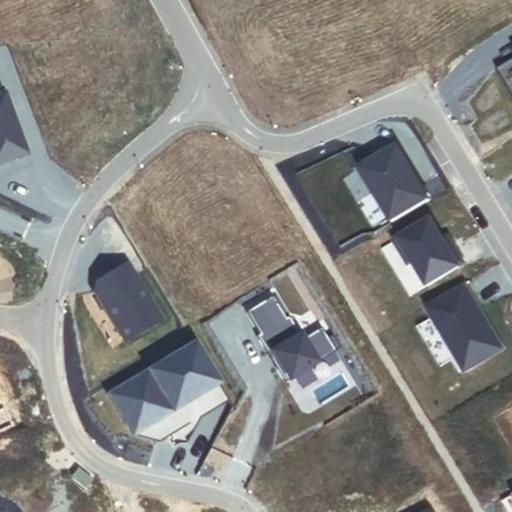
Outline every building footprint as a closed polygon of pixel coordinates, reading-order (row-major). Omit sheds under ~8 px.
[(13,103),(6,82),(0,83),(0,163),(3,173),(37,161),(16,102),(13,103)] [(408,154),(371,177),(393,210),(391,211),(404,231),(441,209),(408,154)] [(425,271),(439,294),(476,272),(448,226),(407,250),(420,273),(425,271)] [(420,273),(407,250),(393,258),(422,305),(439,294),(425,271),(420,273)] [(108,300),(136,348),(173,327),(141,271),(113,287),(108,300)] [(476,380),(511,358),(511,352),(475,292),(437,315),(444,327),(467,366),(476,380)] [(266,344),(295,391),(347,359),(333,335),(314,346),(300,324),(297,325),(283,303),(256,320),(270,342),(266,344)] [(467,366),(444,327),(429,336),(452,375),(467,366)] [(136,393),(161,433),(201,409),(197,401),(209,393),(214,401),(230,391),(206,350),(136,393)] [(0,441),(27,429),(19,412),(10,416),(3,401),(12,397),(0,371),(0,441)] [(161,433),(136,393),(118,403),(143,444),(161,433)] [(103,486),(89,476),(82,484),(96,495),(103,486)]
